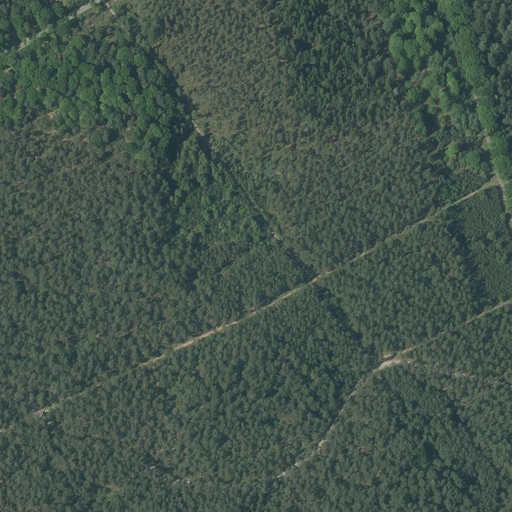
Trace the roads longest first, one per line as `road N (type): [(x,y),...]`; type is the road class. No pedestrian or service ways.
road 1 (unclassified): [(511,389),(435,367),(385,364),(361,378),(329,436),(291,474),(242,488),(180,482),(122,446),(73,443),(0,387)]
road 2 (unknown): [(311,281),(97,0)]
road 3 (track): [(311,281),(0,431)]
road 4 (unknown): [(476,511),(311,281)]
road 5 (track): [(511,227),(450,0)]
road 6 (track): [(511,171),(311,281)]
road 7 (track): [(511,303),(385,364)]
